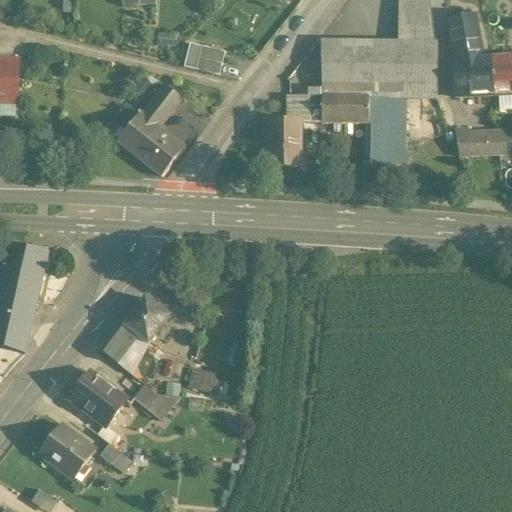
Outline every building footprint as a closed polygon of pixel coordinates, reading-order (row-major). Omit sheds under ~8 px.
[(430,0),(399,0),(398,43),(435,44),(430,0)] [(481,47),(476,18),(448,23),(454,52),(455,52),(457,60),(455,60),(457,99),(495,97),(495,96),(494,59),(493,58),(482,58),(480,47),(481,47)] [(398,43),(321,42),(322,92),(323,96),(370,97),(369,125),(384,125),(383,165),(405,165),(406,100),(437,100),(437,44),(435,44),(398,43)] [(191,45),(186,69),(220,77),(225,54),(191,45)] [(511,58),(494,59),(495,96),(511,95),(511,58)] [(18,61),(0,60),(0,103),(1,103),(17,104),(18,61)] [(157,83),(146,74),(133,90),(144,99),(157,83)] [(165,86),(154,100),(167,110),(172,114),(183,100),(165,86)] [(323,96),(309,96),(309,98),(308,124),(322,124),(322,125),(367,125),(369,125),(370,97),(323,96)] [(309,98),(289,97),(289,123),(302,123),(302,124),(308,124),(309,98)] [(154,100),(142,115),(155,125),(167,110),(154,100)] [(17,104),(1,103),(1,117),(17,118),(17,104)] [(139,116),(127,107),(105,134),(162,179),(186,149),(160,129),(155,125),(142,115),(141,114),(139,116)] [(167,110),(155,125),(160,129),(172,114),(167,110)] [(289,123),(268,123),(268,169),(302,170),(302,124),(302,123),(289,123)] [(369,125),(367,125),(366,165),(383,165),(384,125),(369,125)] [(469,132),(456,132),(460,157),(470,157),(469,136),(469,132)] [(511,134),(499,135),(500,155),(511,154),(511,134)] [(469,136),(470,157),(490,156),(488,135),(469,136)] [(499,135),(488,135),(490,156),(500,155),(499,135)] [(49,254),(15,246),(7,244),(1,274),(0,277),(0,278),(41,290),(49,254)] [(41,290),(0,278),(0,349),(26,356),(41,290)] [(169,318),(146,300),(104,355),(117,365),(137,337),(148,346),(149,345),(169,318)] [(148,346),(137,337),(117,365),(133,378),(145,387),(166,359),(149,345),(148,346)] [(128,402),(90,374),(70,400),(93,418),(108,429),(128,402)] [(217,378),(193,376),(192,389),(216,391),(217,378)] [(173,409),(145,387),(134,401),(162,423),(173,409)] [(93,418),(85,428),(110,446),(118,437),(108,429),(93,418)] [(71,433),(61,426),(39,455),(43,458),(75,482),(97,452),(71,433)] [(127,459),(110,446),(101,458),(124,475),(133,463),(127,459)] [(35,503),(50,511),(52,511),(59,501),(42,491),(35,503)]
